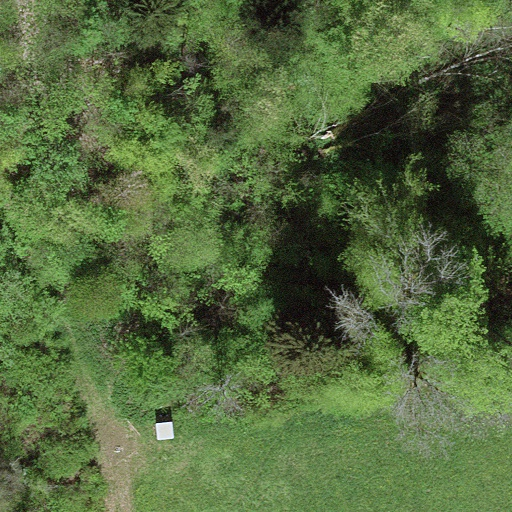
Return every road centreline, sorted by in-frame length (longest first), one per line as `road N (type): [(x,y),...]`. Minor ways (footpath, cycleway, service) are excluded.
road 1 (track): [(114,511),(90,386),(2,229)]
road 2 (track): [(0,227),(35,0)]
